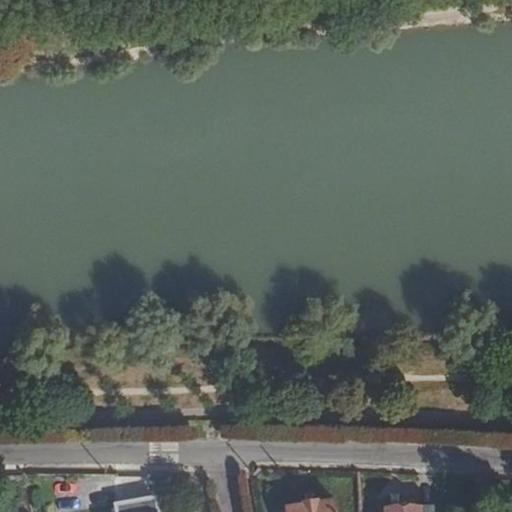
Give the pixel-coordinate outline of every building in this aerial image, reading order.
[(92,444),(195,439),(195,422),(92,426),(92,444)] [(48,493),(50,508),(64,506),(62,491),(48,493)] [(162,511),(160,498),(123,504),(124,511),(162,511)] [(340,511),(338,499),(290,507),(290,511),(286,511),(340,511)] [(434,511),(434,504),(391,503),(391,511),(434,511)]
